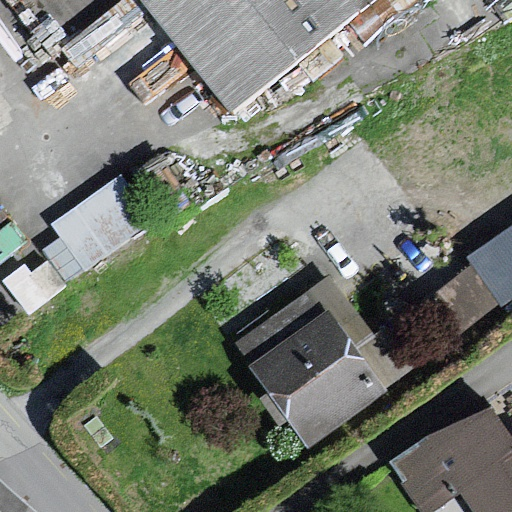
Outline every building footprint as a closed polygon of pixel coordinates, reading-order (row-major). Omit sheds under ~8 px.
[(121,0),(220,118),(377,0),(121,0)] [(39,230),(70,274),(148,220),(117,175),(39,230)] [(511,301),(511,226),(472,254),(477,260),(506,300),(507,305),(511,301)] [(467,328),(506,300),(477,260),(438,288),(467,328)] [(324,279),(227,346),(297,454),(404,379),(324,279)] [(414,458),(399,468),(425,509),(458,487),(474,511),(511,511),(511,447),(505,437),(489,411),(414,458)]
